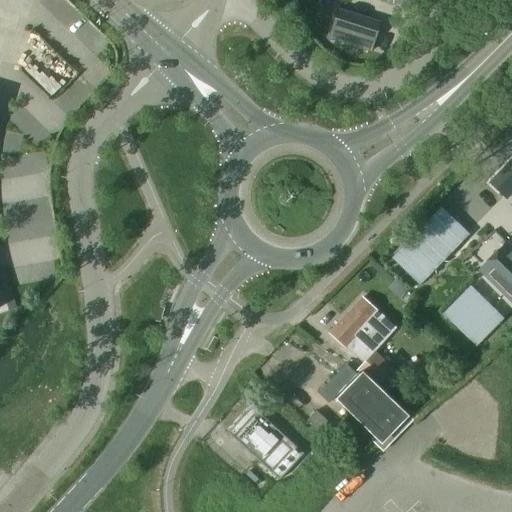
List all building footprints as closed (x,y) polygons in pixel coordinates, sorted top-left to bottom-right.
[(412,0),(380,0),(410,9),(412,0)] [(382,21),(340,8),(331,37),(373,50),(382,21)] [(511,156),(487,182),(507,202),(511,197),(511,156)] [(441,207),(433,215),(462,243),(470,235),(468,233),(441,207)] [(433,215),(425,224),(453,252),(462,243),(433,215)] [(425,224),(416,233),(445,260),(453,252),(425,224)] [(416,233),(408,241),(437,269),(445,260),(416,233)] [(408,241),(400,250),(428,278),(437,269),(408,241)] [(479,270),(496,286),(511,301),(511,247),(506,242),(479,270)] [(400,250),(391,259),(420,286),(428,278),(400,250)] [(470,285),(442,314),(451,322),(479,294),(470,285)] [(479,294),(451,322),(459,331),(487,302),(479,294)] [(364,364),(359,370),(383,393),(399,375),(358,336),(380,312),(362,296),(328,333),(346,350),(347,348),(364,364)] [(487,302),(459,331),(468,339),(496,311),(487,302)] [(164,308),(160,307),(155,321),(160,322),(164,308)] [(496,311),(468,339),(476,347),(504,319),(496,311)] [(218,339),(213,336),(206,349),(210,352),(218,339)] [(346,365),(318,393),(329,404),(338,395),(379,436),(382,432),(399,414),(358,374),(356,376),(346,365)] [(252,406),(228,433),(279,480),(304,453),(252,406)] [(316,411),(306,421),(317,432),(326,440),(335,430),(328,422),(316,411)]
